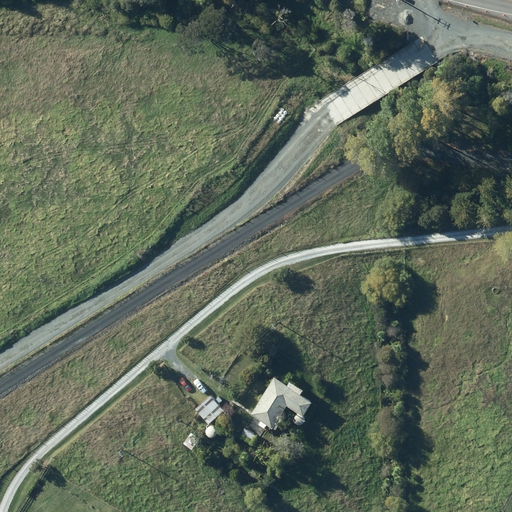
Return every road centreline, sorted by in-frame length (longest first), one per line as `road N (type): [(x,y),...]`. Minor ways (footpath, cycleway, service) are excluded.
road 1 (unknown): [(511,194),(334,213),(251,235),(0,460)]
road 2 (unknown): [(511,129),(404,117),(361,127),(295,161),(0,352)]
